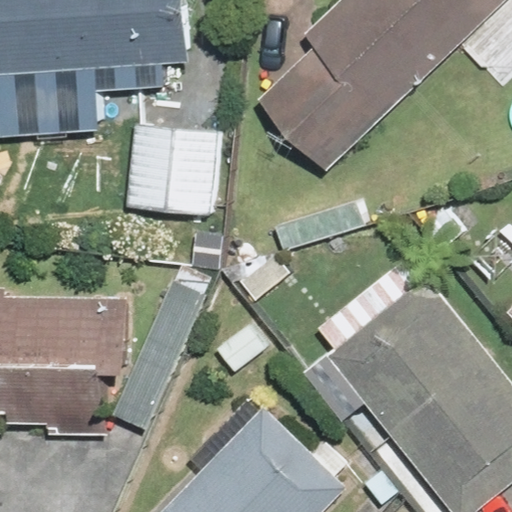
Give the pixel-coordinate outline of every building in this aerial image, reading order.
[(213,0),(0,0),(0,69),(216,61),(213,0)] [(511,0),(348,0),(259,81),(333,163),(511,0)] [(142,112),(137,213),(222,218),(228,117),(142,112)] [(381,201),(282,223),(288,249),(387,227),(381,201)] [(257,230),(211,226),(207,272),(254,275),(257,230)] [(511,356),(421,242),(321,322),(468,507),(511,472),(511,356)] [(0,500),(28,502),(29,425),(131,427),(134,293),(0,289),(0,500)] [(352,511),(379,484),(280,391),(163,511),(352,511)]
